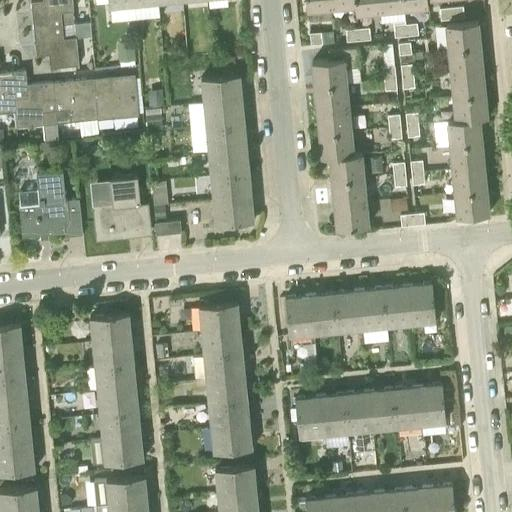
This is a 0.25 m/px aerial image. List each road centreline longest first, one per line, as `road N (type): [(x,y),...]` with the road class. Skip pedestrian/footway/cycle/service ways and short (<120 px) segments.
road 1 (residential): [(0,284),(295,252)]
road 2 (residential): [(496,511),(469,235)]
road 3 (residential): [(295,252),(269,0)]
road 4 (residential): [(295,252),(469,235)]
road 5 (residential): [(511,194),(497,27)]
